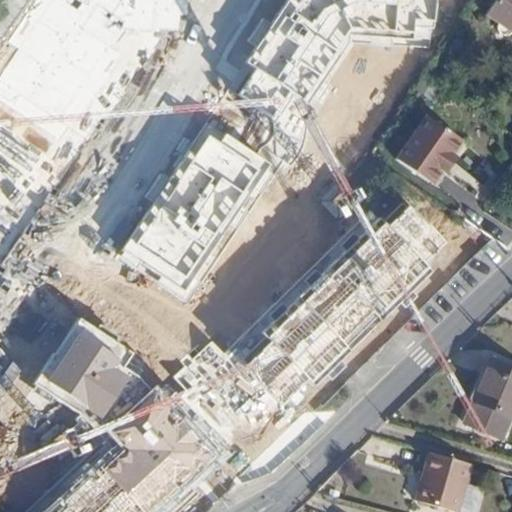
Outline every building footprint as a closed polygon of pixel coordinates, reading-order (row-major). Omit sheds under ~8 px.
[(14,0),(0,23),(0,33),(29,52),(61,0),(14,0)] [(287,0),(286,1),(244,63),(309,99),(349,32),(415,38),(416,0),(287,0)] [(511,0),(494,0),(488,10),(511,27),(511,0)] [(0,87),(0,251),(96,98),(22,52),(0,87)] [(427,115),(397,158),(433,182),(442,168),(462,139),(427,115)] [(471,138),(461,152),(492,173),(511,144),(511,143),(476,117),(465,133),(471,138)] [(203,123),(120,249),(181,289),(268,164),(203,123)] [(467,141),(462,139),(442,168),(447,171),(467,141)] [(233,364),(212,342),(191,358),(187,354),(180,360),(184,366),(173,376),(184,391),(179,396),(173,391),(164,398),(152,389),(104,431),(122,449),(55,511),(181,511),(432,274),(421,263),(443,242),(406,206),(387,227),(383,223),(264,337),(267,343),(243,366),(237,360),(233,364)] [(117,361),(75,331),(44,381),(101,418),(128,375),(113,367),(117,361)] [(511,367),(490,359),(464,421),(499,436),(511,405),(511,367)] [(470,461),(428,449),(415,497),(457,510),(470,461)]
